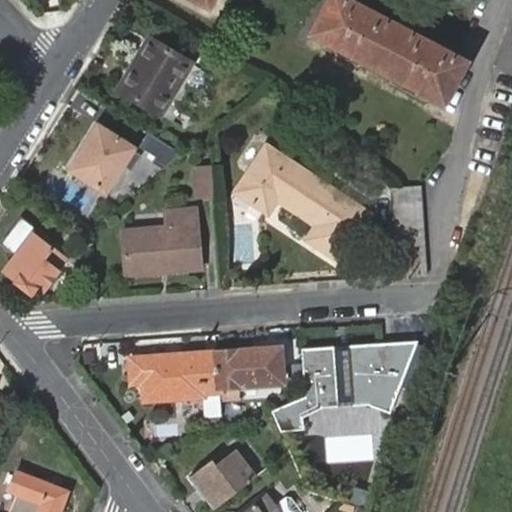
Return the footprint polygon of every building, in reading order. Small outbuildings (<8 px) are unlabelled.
[(352,0),(328,0),(322,12),(311,34),(444,104),(467,60),(399,24),(352,0)] [(511,74),(511,26),(496,68),(511,74)] [(150,37),(119,89),(161,114),(191,62),(150,37)] [(97,125),(69,169),(106,192),(133,148),(97,125)] [(137,145),(163,167),(174,155),(148,133),(137,145)] [(370,214),(265,147),(235,194),(268,215),(277,201),(316,226),(308,240),(340,261),(370,214)] [(196,197),(213,196),(211,168),(194,169),(196,197)] [(376,215),(392,214),(391,186),(374,173),(376,215)] [(397,277),(427,274),(421,185),(391,186),(392,214),(397,277)] [(201,268),(197,209),(167,211),(168,227),(123,230),(125,269),(167,265),(168,271),(201,268)] [(37,229),(22,218),(2,245),(16,256),(5,271),(18,281),(18,284),(26,290),(29,290),(34,283),(41,288),(56,269),(54,268),(66,251),(54,242),(37,229)] [(81,274),(83,300),(97,299),(95,272),(81,274)] [(334,347),(300,350),(305,395),(305,396),(273,410),(282,431),(316,429),(315,419),(334,407),(375,404),(390,414),(417,341),(346,346),(347,356),(334,356),(334,347)] [(346,346),(334,347),(334,356),(347,356),(346,346)] [(144,382),(145,401),(203,397),(203,394),(221,392),(221,401),(240,400),(239,385),(283,383),(280,349),(217,354),(131,360),(133,384),(144,382)] [(236,492),(258,476),(237,448),(217,463),(214,458),(190,476),(215,508),(236,492)] [(61,511),(69,490),(29,475),(16,471),(9,490),(21,495),(27,497),(21,511),(61,511)] [(281,511),(268,494),(243,511),(281,511)]
